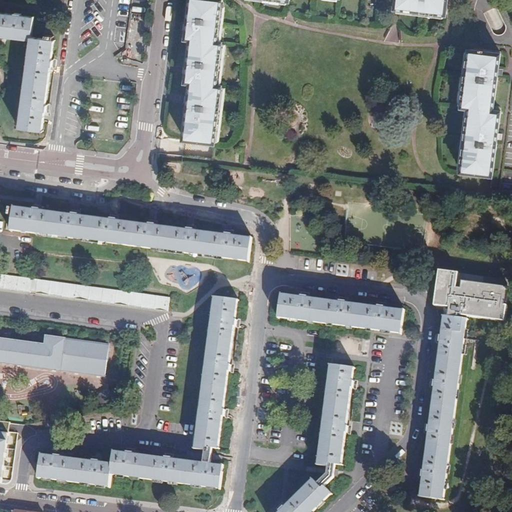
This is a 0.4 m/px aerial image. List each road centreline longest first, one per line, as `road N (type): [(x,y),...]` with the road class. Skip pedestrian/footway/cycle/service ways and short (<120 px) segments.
road 1 (residential): [(22,499),(29,452),(43,441),(144,433),(161,329),(145,316),(0,297)]
road 2 (residential): [(233,511),(264,278)]
road 3 (residential): [(264,278),(414,298),(425,312),(422,347)]
road 4 (residential): [(266,250),(255,222),(170,197),(141,168)]
road 5 (residential): [(376,470),(392,344),(422,347)]
road 6 (residential): [(422,347),(413,438),(376,470)]
